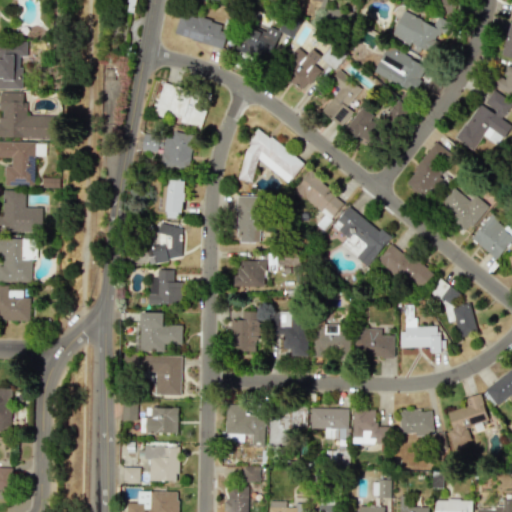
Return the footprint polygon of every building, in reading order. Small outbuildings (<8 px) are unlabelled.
[(174,34),(221,48),(228,25),(181,11),(174,34)] [(392,36),(431,53),(446,20),(436,16),(433,25),(403,11),(392,36)] [(511,58),(511,20),(508,20),(500,55),(511,58)] [(281,31),(267,26),(266,30),(250,25),(241,49),(269,60),(281,31)] [(0,88),(21,89),(21,56),(26,56),(26,41),(0,41),(0,88)] [(374,70),(411,93),(427,68),(390,45),(374,70)] [(319,58),(310,50),(307,54),(298,48),(279,73),(304,91),(321,70),(314,65),(319,58)] [(511,68),(503,66),(496,90),(511,94),(511,68)] [(200,126),(208,96),(161,84),(153,113),(200,126)] [(0,137),(50,138),(50,115),(25,115),(26,101),(22,101),(22,92),(0,91),(0,137)] [(455,138),(472,150),(482,135),(498,145),(511,125),(501,119),(510,105),(491,92),(483,104),(479,102),(455,138)] [(388,115),(401,122),(409,107),(397,100),(388,115)] [(345,131),(366,144),(380,121),(359,108),(345,131)] [(239,179),(252,182),(258,159),(289,183),(304,162),(271,137),(268,136),(258,128),(248,141),(239,179)] [(192,133),(173,132),(173,136),(143,134),(142,150),(160,152),(159,165),(189,167),(192,133)] [(34,185),(34,155),(45,155),(45,142),(0,141),(0,157),(11,157),(11,166),(4,166),(4,185),(34,185)] [(405,184),(428,200),(447,172),(442,168),(451,153),(434,141),(405,184)] [(330,220),(345,202),(309,172),(294,190),(330,220)] [(184,180),(165,179),(163,218),(183,218),(184,180)] [(488,206),(475,194),(469,200),(454,187),(437,206),(465,231),(488,206)] [(41,207),(24,207),(24,191),(2,190),(1,216),(0,215),(0,230),(41,232),(41,207)] [(237,243),(261,243),(261,196),(237,196),(237,243)] [(332,225),(347,238),(341,244),(366,266),(392,237),(383,229),(380,232),(350,205),(332,225)] [(497,259),(511,239),(511,232),(489,215),(471,239),(497,259)] [(182,260),(181,225),(159,225),(159,246),(148,246),(149,261),(182,260)] [(0,281),(31,281),(31,259),(22,259),(22,238),(0,238),(0,253),(2,253),(2,265),(0,265),(0,281)] [(416,293),(432,275),(395,240),(379,258),(416,293)] [(241,260),(241,268),(235,268),(235,286),(263,286),(263,260),(241,260)] [(181,303),(180,281),(173,282),(173,269),(157,269),(157,277),(148,278),(149,304),(181,303)] [(242,320),(231,320),(231,350),(258,351),(258,311),(242,310),(242,320)] [(308,355),(308,322),(291,322),(291,311),(274,311),(274,334),(283,334),(283,348),(291,348),(291,355),(308,355)] [(134,351),(166,351),(166,344),(181,344),(182,325),(163,324),(164,312),(140,312),(140,325),(135,325),(134,351)] [(430,346),(430,352),(440,352),(439,325),(416,326),(416,316),(405,316),(405,331),(400,331),(400,347),(430,346)] [(381,329),(357,328),(356,356),(394,357),(395,335),(381,335),(381,329)] [(123,355),(123,366),(138,366),(137,355),(123,355)] [(140,371),(155,371),(154,394),(180,394),(181,356),(141,355),(140,371)] [(511,393),(511,366),(483,387),(495,405),(511,393)] [(0,429),(11,430),(11,388),(0,387),(0,429)] [(488,420),(481,393),(463,398),(465,404),(446,410),(452,428),(448,429),(453,449),(472,443),(467,426),(488,420)] [(136,420),(136,401),(121,401),(121,420),(136,420)] [(264,445),(264,414),(248,414),(248,405),(225,405),(225,441),(248,441),(248,445),(264,445)] [(178,432),(177,407),(151,407),(151,417),(139,417),(140,433),(178,432)] [(311,428),(325,428),(324,438),(348,438),(348,408),(311,407),(311,428)] [(307,409),(269,409),(269,446),(285,446),(285,427),(307,427),(307,409)] [(353,444),(388,444),(388,426),(376,426),(375,409),(352,410),(353,444)] [(399,411),(400,434),(433,434),(432,410),(399,411)] [(447,448),(445,432),(435,433),(437,450),(447,448)] [(148,480),(177,481),(178,445),(144,444),(143,458),(149,458),(148,480)] [(10,468),(0,467),(0,493),(11,493),(10,468)] [(139,467),(122,467),(122,483),(139,483),(139,467)] [(242,482),(262,482),(263,467),(243,467),(242,482)] [(391,480),(373,480),(372,496),(390,497),(391,480)] [(246,511),(247,487),(227,486),(225,511),(246,511)] [(177,511),(178,492),(137,491),(136,503),(126,502),(125,511),(177,511)] [(471,511),(472,500),(435,499),(434,511),(471,511)] [(268,511),(299,511),(299,502),(269,501),(268,511)] [(320,511),(335,511),(336,503),(321,502),(320,511)]
